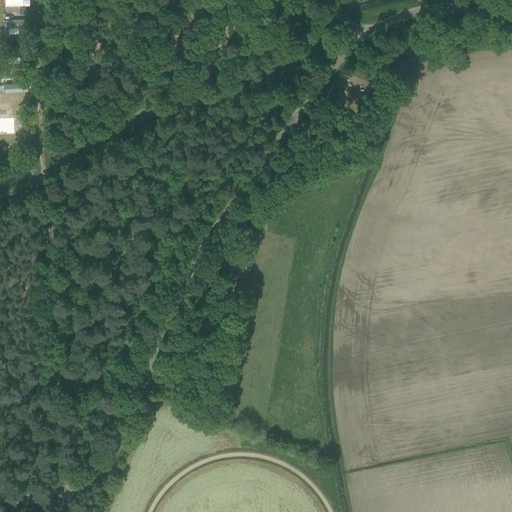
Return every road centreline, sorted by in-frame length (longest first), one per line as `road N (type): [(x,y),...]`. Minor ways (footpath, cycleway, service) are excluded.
road 1 (unclassified): [(61,496),(106,463),(208,239),(356,39)]
road 2 (track): [(35,0),(61,496)]
road 3 (unclassified): [(356,39),(443,7),(511,16)]
